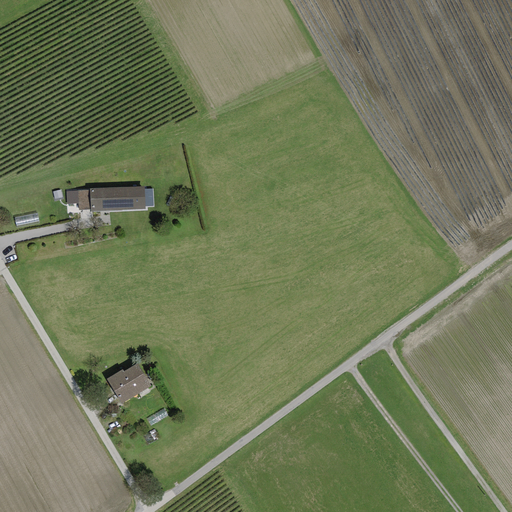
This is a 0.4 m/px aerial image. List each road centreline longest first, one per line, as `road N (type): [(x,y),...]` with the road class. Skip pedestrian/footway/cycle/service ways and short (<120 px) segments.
road 1 (unclassified): [(149,510),(511,244)]
road 2 (unclassified): [(149,510),(0,271)]
road 3 (track): [(383,342),(501,511)]
road 4 (track): [(347,369),(456,511)]
